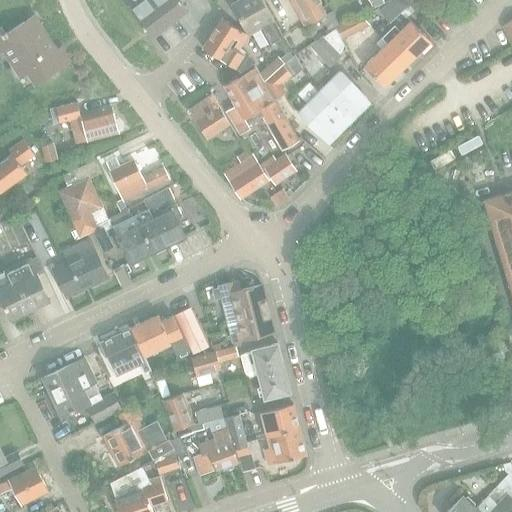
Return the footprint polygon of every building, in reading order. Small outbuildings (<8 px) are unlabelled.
[(136,0),(127,7),(135,17),(151,38),(169,24),(150,0),(136,0)] [(187,10),(178,0),(150,0),(169,24),(187,10)] [(262,0),(241,0),(233,4),(248,31),(262,23),(271,40),(274,38),(280,48),(287,45),(281,35),(262,0)] [(303,25),(325,13),(317,0),(301,0),(305,7),(296,11),(303,25)] [(388,0),(406,18),(414,9),(405,0),(388,0)] [(335,26),(341,38),(369,24),(360,13),(335,26)] [(34,46),(47,37),(32,15),(5,33),(0,27),(0,26),(0,49),(9,43),(15,52),(31,41),(34,46)] [(511,17),(503,24),(511,42),(511,17)] [(237,50),(247,35),(221,18),(202,47),(235,68),(244,55),(237,50)] [(394,25),(382,37),(387,42),(408,62),(431,39),(411,19),(399,30),(394,25)] [(323,34),(308,44),(329,65),(342,53),(341,52),(345,48),(334,27),(324,34),(323,34)] [(31,41),(15,52),(18,57),(14,60),(22,72),(26,69),(35,82),(68,59),(63,52),(59,55),(47,37),(34,46),(31,41)] [(408,62),(387,42),(364,65),(384,85),(408,62)] [(250,70),(225,85),(235,103),(225,110),(233,124),(240,120),(245,128),(248,126),(248,124),(263,115),(267,113),(277,132),(274,134),(281,147),(297,138),(275,100),(263,80),(284,61),(277,55),(258,72),(255,67),(250,70)] [(283,64),(265,81),(275,99),(286,92),(281,84),(291,75),(292,76),(301,68),(294,55),(283,64)] [(320,91),(345,117),(366,96),(341,70),(320,91)] [(299,112),(324,137),(345,117),(320,91),(309,80),(297,92),(308,103),(299,112)] [(207,138),(230,124),(211,95),(189,109),(207,138)] [(80,114),(76,101),(49,108),(53,122),(68,118),(74,142),(117,130),(111,106),(80,114)] [(19,163),(33,153),(22,138),(7,148),(10,152),(0,159),(0,189),(25,171),(19,163)] [(45,160),(56,157),(52,141),(41,144),(45,160)] [(285,153),(275,160),(272,157),(259,166),(251,154),(249,155),(245,149),(236,155),(240,161),(223,171),(240,195),(267,177),(266,175),(269,173),(274,181),(295,168),(285,153)] [(60,191),(72,217),(73,216),(80,232),(93,226),(87,211),(99,205),(86,179),(101,172),(95,158),(68,171),(71,178),(65,181),(68,187),(60,191)] [(167,177),(161,165),(140,176),(131,158),(108,170),(123,199),(167,177)] [(113,225),(131,261),(184,233),(176,217),(182,214),(167,185),(143,199),(147,207),(132,215),(128,208),(111,218),(114,224),(113,225)] [(287,196),(281,187),(269,195),(275,204),(287,196)] [(511,190),(484,199),(511,290),(511,190)] [(0,221),(0,223),(11,246),(28,238),(16,213),(0,221)] [(93,232),(102,250),(113,244),(103,226),(93,232)] [(80,288),(105,276),(87,239),(63,250),(68,260),(54,267),(65,290),(78,284),(80,288)] [(0,296),(9,316),(47,299),(28,259),(5,270),(11,282),(0,287),(0,296)] [(274,329),(267,306),(261,284),(239,290),(236,281),(216,287),(232,341),(233,341),(242,338),(274,329)] [(203,346),(185,307),(172,313),(190,352),(203,346)] [(143,351),(145,355),(171,342),(176,354),(188,348),(172,315),(161,320),(157,313),(132,326),(143,351)] [(143,351),(132,326),(99,341),(111,366),(143,351)] [(257,373),(283,366),(277,342),(251,348),(257,373)] [(218,361),(238,355),(235,344),(191,357),(194,370),(219,363),(218,361)] [(81,387),(94,381),(83,357),(44,376),(62,414),(88,401),(81,387)] [(145,373),(152,369),(147,359),(140,363),(145,373)] [(283,366),(257,373),(263,398),(290,391),(283,366)] [(161,400),(173,430),(194,422),(182,392),(161,400)] [(112,393),(87,406),(94,420),(119,407),(112,393)] [(155,419),(142,426),(137,417),(143,414),(137,403),(117,414),(122,424),(102,434),(118,464),(148,449),(153,458),(174,448),(169,438),(166,440),(155,419)] [(266,435),(298,426),(292,403),(260,411),(266,435)] [(199,424),(223,417),(219,404),(194,410),(197,421),(190,423),(191,429),(200,427),(199,424)] [(239,413),(225,416),(230,440),(233,448),(246,445),(239,413)] [(298,426),(266,435),(269,447),(263,448),(267,464),(306,454),(298,426)] [(201,451),(192,454),(199,473),(237,460),(236,455),(233,448),(230,440),(227,429),(211,434),(213,438),(198,443),(201,451)] [(179,435),(170,439),(177,455),(186,452),(179,435)] [(246,445),(233,448),(236,455),(248,452),(246,445)] [(0,474),(22,463),(16,451),(4,457),(0,449),(0,474)] [(174,453),(154,459),(159,473),(178,467),(174,453)] [(20,504),(48,489),(35,464),(0,482),(0,490),(1,492),(11,487),(20,504)] [(143,466),(109,483),(115,498),(119,511),(152,511),(150,504),(168,498),(161,480),(151,483),(143,466)] [(485,511),(505,491),(511,497),(511,476),(508,473),(475,507),(462,495),(445,511),(485,511)] [(503,511),(511,503),(511,497),(505,491),(485,511),(503,511)]
